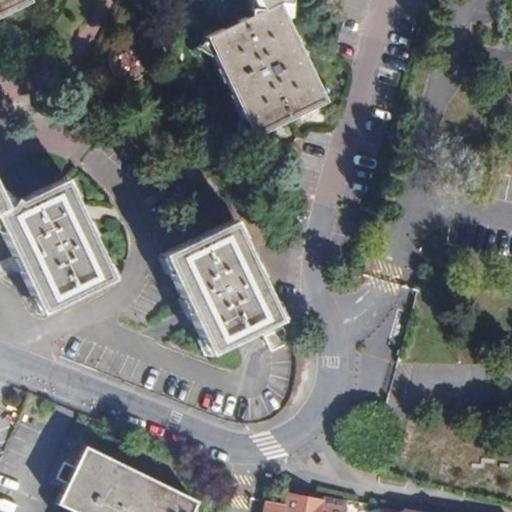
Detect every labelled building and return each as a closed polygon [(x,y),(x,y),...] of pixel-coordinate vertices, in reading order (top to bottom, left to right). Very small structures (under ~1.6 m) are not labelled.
[(24,0),(0,0),(0,16),(26,3),(24,0)] [(260,0),(266,11),(280,5),(293,6),(294,0),(260,0)] [(327,104),(280,5),(266,11),(253,9),(251,19),(207,39),(230,87),(254,139),(327,104)] [(6,208),(0,211),(0,222),(42,313),(112,279),(66,180),(6,208)] [(236,222),(165,256),(212,354),(283,320),(236,222)] [(286,325),(267,335),(274,350),(294,341),(286,325)] [(398,420),(393,416),(388,414),(383,413),(378,413),(372,415),(368,416),(361,421),(358,424),(356,428),(354,434),(353,438),(353,443),(354,448),(355,453),(358,458),(363,463),(367,465),(370,467),(377,469),(381,469),(388,468),(393,466),(398,463),(402,459),(405,454),(407,450),(408,445),(408,439),(407,433),(405,428),(402,423),(398,420)] [(64,488),(55,506),(66,511),(191,511),(195,506),(82,451),(71,473),(62,468),(55,483),(64,488)] [(286,508),(264,504),(262,511),(345,511),(348,501),(324,497),(323,503),(288,497),(286,508)]
